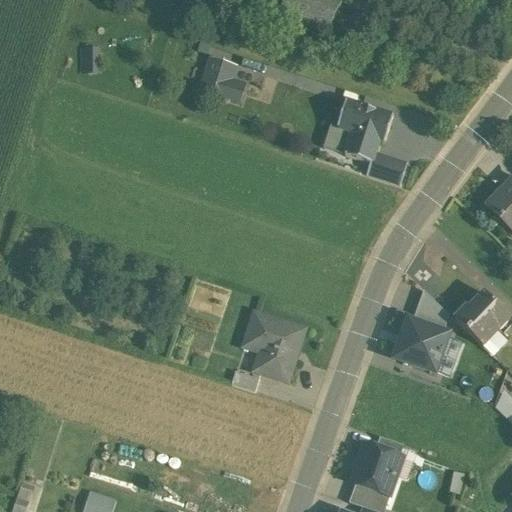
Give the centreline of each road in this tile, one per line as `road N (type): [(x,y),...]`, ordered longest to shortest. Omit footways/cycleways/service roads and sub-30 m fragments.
road 1 (tertiary): [(511,86),(386,262),(298,511)]
road 2 (track): [(0,247),(78,0)]
